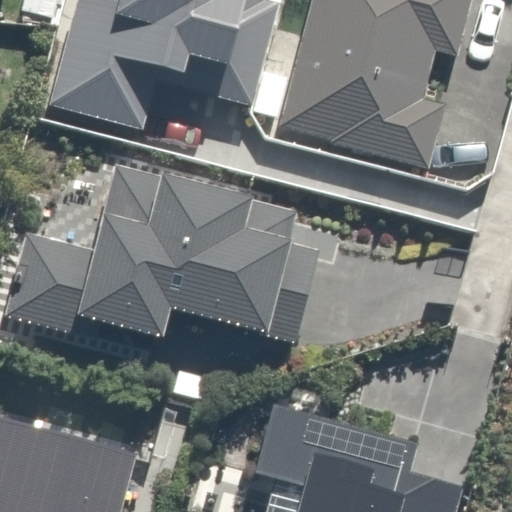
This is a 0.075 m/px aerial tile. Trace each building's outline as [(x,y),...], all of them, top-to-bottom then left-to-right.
[(26,0),(21,20),(60,31),(69,0),(26,0)] [(77,4),(53,118),(124,132),(135,76),(161,82),(158,96),(265,118),(288,9),(274,6),(274,0),(140,0),(137,16),(77,4)] [(308,0),(273,134),(433,176),(451,106),(432,101),(446,47),(468,53),(482,0),(308,0)] [(301,227),(255,224),(252,269),(297,272),(301,227)] [(432,456),(272,411),(251,486),(279,494),(273,511),(471,511),(475,501),(423,486),(432,456)]
